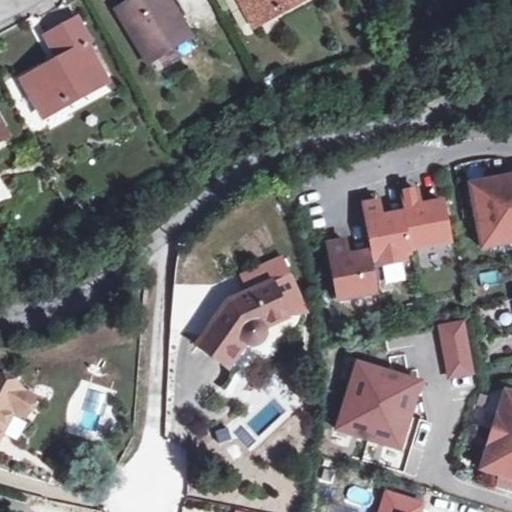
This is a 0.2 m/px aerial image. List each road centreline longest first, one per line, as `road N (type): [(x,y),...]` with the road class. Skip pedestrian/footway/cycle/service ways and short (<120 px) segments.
road 1 (unclassified): [(511,94),(476,96),(351,133),(300,130),(225,173),(124,254),(69,279),(0,283)]
road 2 (residential): [(308,199),(501,144),(511,148)]
